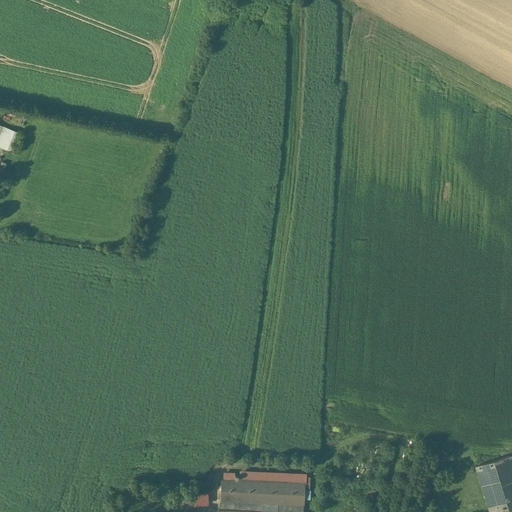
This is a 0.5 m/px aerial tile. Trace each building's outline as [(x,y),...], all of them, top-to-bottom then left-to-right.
[(18,133),(0,125),(0,146),(11,151),(18,133)] [(448,454),(441,450),(434,465),(441,468),(448,454)] [(511,462),(510,455),(475,466),(489,511),(503,511),(511,509),(511,462)] [(304,484),(221,481),(220,500),(303,504),(304,484)] [(206,491),(174,493),(175,506),(193,505),(207,504),(206,491)] [(302,511),(303,504),(220,500),(218,510),(256,511),(302,511)]
